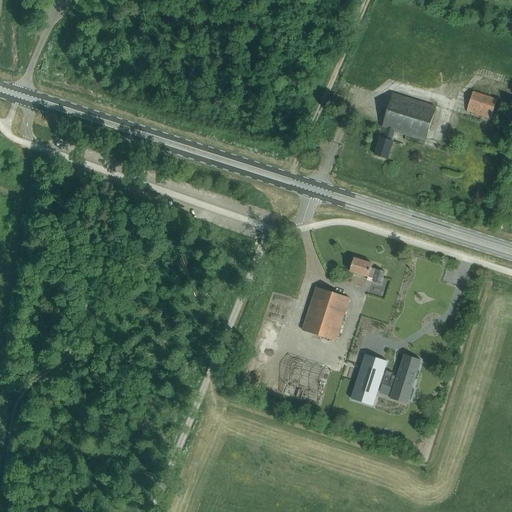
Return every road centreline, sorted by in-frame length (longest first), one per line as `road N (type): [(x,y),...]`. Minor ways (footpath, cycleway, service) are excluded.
road 1 (secondary): [(18,101),(511,258)]
road 2 (secondary): [(511,246),(22,90)]
road 3 (unclassified): [(27,144),(264,227),(303,228)]
road 4 (track): [(290,176),(367,0)]
road 5 (track): [(262,245),(200,395)]
road 6 (track): [(200,395),(152,511)]
